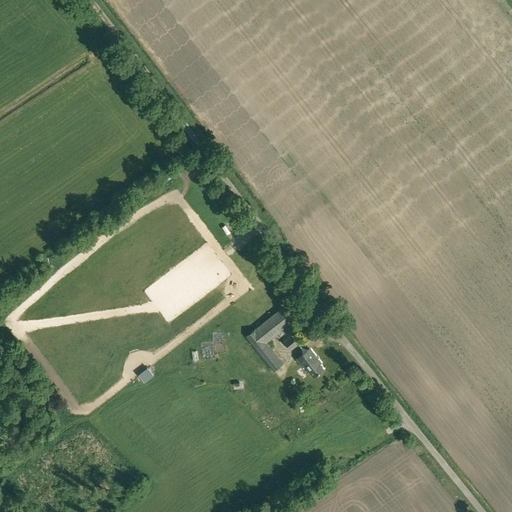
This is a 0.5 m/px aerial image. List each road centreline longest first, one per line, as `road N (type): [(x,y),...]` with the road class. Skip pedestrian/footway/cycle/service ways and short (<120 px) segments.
road 1 (unclassified): [(484,511),(192,140)]
road 2 (track): [(85,0),(192,140)]
